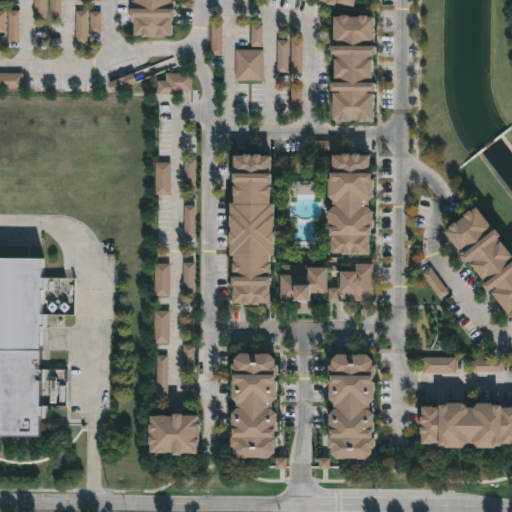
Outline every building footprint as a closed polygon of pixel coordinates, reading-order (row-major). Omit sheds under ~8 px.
[(63,0),(52,0),(52,23),(63,23),(63,0)] [(175,0),(175,6),(178,6),(178,15),(173,15),(173,27),(143,28),(143,26),(134,26),(133,0),(175,0)] [(0,32),(9,33),(9,42),(21,42),(21,10),(0,10),(0,32)] [(352,19),(352,20),(376,21),(376,80),(381,80),(381,90),(375,90),(375,119),(370,118),(370,123),(362,122),(362,120),(342,120),(342,119),(339,119),(339,122),(330,122),(330,118),(335,118),(336,91),(341,91),(341,89),(333,89),(333,80),(335,80),(335,19),(352,19)] [(264,51),(242,51),(242,57),(252,57),(252,79),(264,79),(264,51)] [(134,72),(138,82),(113,92),(109,82),(134,72)] [(0,89),(25,90),(25,74),(0,73),(0,89)] [(180,94),(156,94),(156,80),(164,80),(164,73),(190,73),(190,89),(180,89),(180,94)] [(273,154),(272,172),(275,172),(275,181),(273,181),(272,196),(271,196),(271,203),(276,203),(276,226),(275,226),(275,231),(277,231),(276,263),(273,263),(272,276),(274,276),(274,285),(272,285),(271,304),(262,303),(262,304),(234,303),(235,255),(231,255),(232,226),(231,226),(232,202),(234,203),(236,154),(246,155),(246,153),(253,153),(253,155),(257,155),(257,154),(273,154)] [(351,154),(351,155),(362,155),(362,156),(371,156),(371,173),(375,174),(375,200),(371,200),(371,210),(375,210),(375,238),(369,237),(369,255),(364,255),(364,258),(352,258),(352,255),(333,255),(333,236),(332,236),(332,231),(330,231),(330,210),(333,210),(333,199),(331,199),(331,179),(334,179),(334,154),(351,154)] [(475,202),(494,227),(498,224),(504,232),(500,235),(511,250),(511,306),(506,310),(484,281),(486,280),(469,258),(466,260),(442,229),(448,224),(475,202)] [(0,257),(48,257),(48,275),(51,275),(51,277),(74,277),(74,314),(50,314),(50,325),(47,325),(47,368),(66,368),(66,406),(48,406),(48,416),(45,416),(45,436),(0,436),(0,257)] [(171,298),(171,264),(157,264),(157,298),(171,298)] [(370,264),(370,301),(338,300),(338,301),(327,301),(327,293),(316,293),(316,300),(281,299),(282,275),(279,275),(280,265),(329,266),(329,287),(336,287),(336,277),(341,277),(341,271),(348,271),(349,264),(370,264)] [(171,312),(156,312),(156,344),(171,344),(171,312)] [(271,355),(276,360),(276,366),(281,366),(280,401),(274,405),(273,415),(280,415),(278,460),(287,460),(286,471),(275,471),(276,461),(244,460),(237,456),(237,450),(234,450),(234,439),(237,439),(237,434),(234,433),(235,415),(239,411),(239,403),(234,403),(235,383),(237,383),(237,377),(233,377),(233,366),(236,366),(236,361),(240,361),(240,355),(262,356),(262,355),(271,355)] [(371,357),(374,362),(374,368),(377,368),(377,402),(373,402),(373,415),(377,415),(376,451),(374,451),(374,456),(368,462),(337,462),(333,457),(333,451),(330,451),(330,440),(332,440),(333,414),(335,414),(335,403),(332,403),(332,384),(334,384),(334,379),(331,379),(331,367),(333,367),(333,362),(339,356),(371,357)] [(425,359),(425,373),(457,373),(457,359),(425,359)] [(491,399),(491,401),(500,402),(500,404),(511,404),(511,442),(500,442),(500,444),(492,444),(492,445),(474,445),(474,447),(460,447),(460,445),(442,445),(442,443),(437,443),(437,441),(418,441),(418,432),(416,432),(416,425),(418,425),(418,420),(418,403),(438,403),(438,401),(445,401),(445,399),(491,399)] [(187,416),(187,418),(200,419),(200,426),(203,426),(202,434),(200,434),(200,442),(202,442),(201,458),(177,457),(177,456),(168,456),(168,458),(159,458),(159,456),(154,456),(154,448),(153,448),(153,436),(153,419),(177,419),(177,416),(187,416)]
